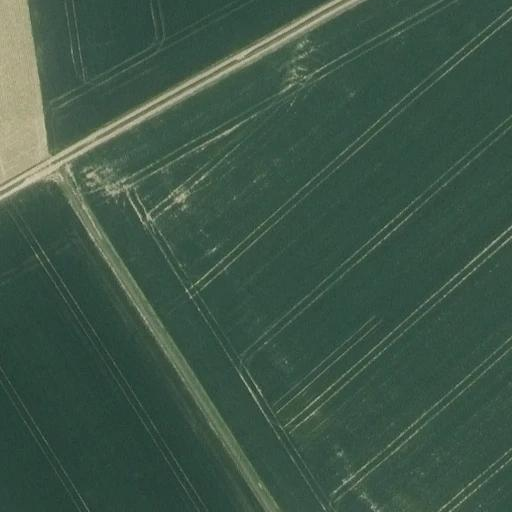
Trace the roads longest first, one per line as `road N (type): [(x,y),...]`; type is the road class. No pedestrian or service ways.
road 1 (track): [(58,163),(274,511)]
road 2 (track): [(354,0),(0,195)]
